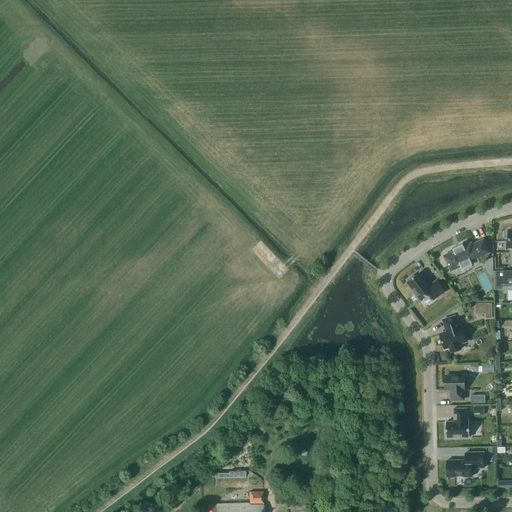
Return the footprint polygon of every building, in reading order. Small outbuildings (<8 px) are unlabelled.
[(452,268),(456,267),(461,265),(463,269),(464,268),(471,264),(472,266),(472,265),(479,262),(478,258),(490,252),(483,239),(482,239),(483,239),(471,245),(470,243),(463,247),(462,245),(454,249),(454,250),(449,253),(450,254),(449,254),(446,257),(446,260),(446,264),(449,266),(452,268)] [(493,274),(493,257),(484,262),(490,275),(493,274)] [(430,285),(420,272),(414,276),(413,275),(408,279),(409,280),(407,282),(421,300),(431,293),(435,299),(445,291),(437,280),(430,285)] [(511,277),(503,277),(503,286),(511,286),(511,277)] [(492,303),(477,303),(477,311),(486,311),(486,318),(492,318),(492,313),(492,303)] [(456,315),(443,320),(446,328),(447,328),(448,331),(440,334),(445,348),(449,347),(451,352),(461,349),(459,344),(466,341),(461,326),(459,327),(456,315)] [(494,372),(494,364),(482,364),(482,372),(494,372)] [(464,375),(445,376),(445,389),(451,389),(451,399),(464,399),(463,389),(465,389),(464,375)] [(471,403),(485,403),(485,395),(471,395),(471,403)] [(484,415),(484,406),(474,406),(474,413),(480,413),(480,415),(484,415)] [(467,408),(454,408),(454,421),(446,421),(447,437),(470,437),(469,421),(467,421),(467,408)] [(447,460),(447,480),(448,480),(448,477),(471,476),(471,468),(484,468),(484,452),(466,452),(466,460),(447,460)] [(246,476),(246,466),(219,468),(219,477),(246,476)] [(266,511),(267,511),(264,511),(263,492),(248,492),(249,504),(207,504),(206,511),(266,511)]
